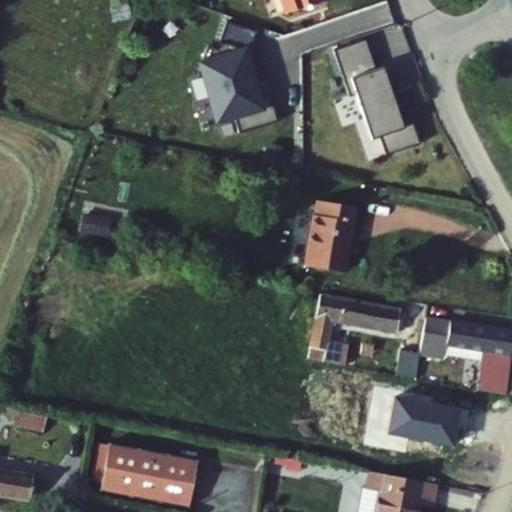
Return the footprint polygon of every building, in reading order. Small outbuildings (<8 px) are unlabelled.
[(281,0),(287,16),(329,4),(328,0),(281,0)] [(241,48),(212,40),(205,66),(194,63),(186,91),(198,95),(204,110),(198,112),(205,134),(220,129),(227,152),(267,138),(256,107),(243,111),(233,79),(241,48)] [(346,78),(321,86),(331,116),(338,113),(352,157),(362,154),(368,173),(402,163),(395,140),(386,143),(368,87),(351,93),(346,78)] [(301,272),(340,281),(355,216),(316,207),(301,272)] [(108,240),(112,220),(83,215),(79,235),(108,240)] [(302,364),(334,371),(336,361),(328,359),(334,330),(395,344),(400,322),(315,304),(302,364)] [(435,359),(488,370),(508,372),(509,346),(450,333),(451,325),(435,322),(433,327),(425,326),(417,367),(428,370),(429,364),(434,365),(435,359)] [(413,387),(417,367),(425,326),(414,324),(402,385),(413,387)] [(483,401),(508,406),(508,372),(488,370),(483,401)] [(1,431),(14,434),(17,421),(3,418),(1,431)] [(14,434),(30,437),(32,424),(17,421),(14,434)] [(76,450),(72,474),(78,476),(150,490),(164,492),(168,468),(76,450)] [(72,474),(67,497),(74,498),(78,476),(72,474)] [(0,505),(17,509),(22,480),(0,475),(0,505)] [(150,490),(78,476),(74,498),(147,511),(150,490)] [(438,511),(442,497),(374,482),(370,503),(384,505),(382,511),(438,511)] [(150,490),(147,511),(148,511),(160,511),(164,492),(150,490)] [(382,511),(384,505),(370,503),(368,511),(382,511)]
